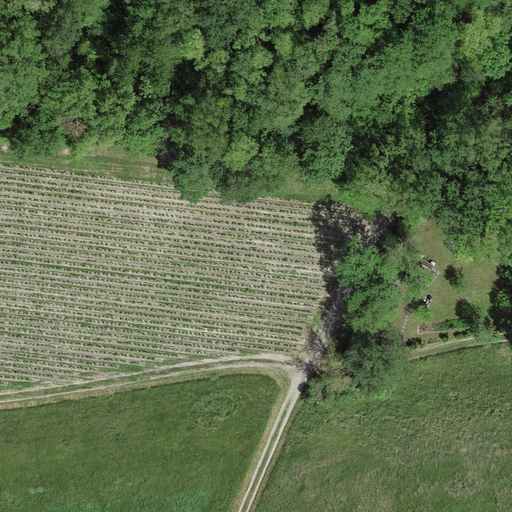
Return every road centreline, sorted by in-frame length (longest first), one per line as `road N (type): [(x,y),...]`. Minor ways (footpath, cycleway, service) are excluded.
road 1 (track): [(511,157),(444,172),(391,214),(349,276),(306,366)]
road 2 (track): [(0,398),(250,361),(306,366)]
road 3 (track): [(306,366),(350,370),(511,337)]
road 4 (track): [(306,366),(243,511)]
